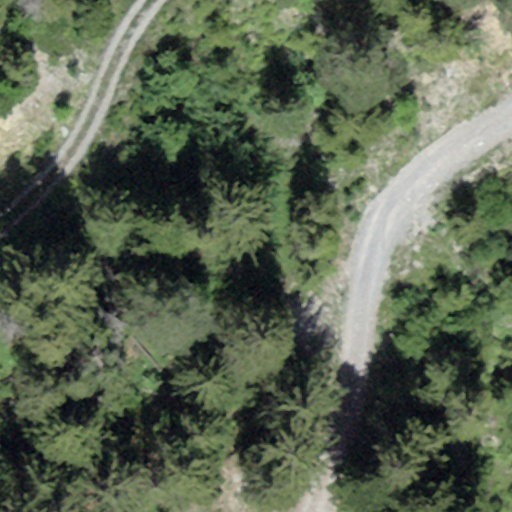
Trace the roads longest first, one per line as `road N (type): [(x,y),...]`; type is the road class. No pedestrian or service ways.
road 1 (track): [(324,511),(341,468),(372,288),(390,238),(425,186),(511,131)]
road 2 (track): [(0,240),(86,146),(125,54),(167,0)]
